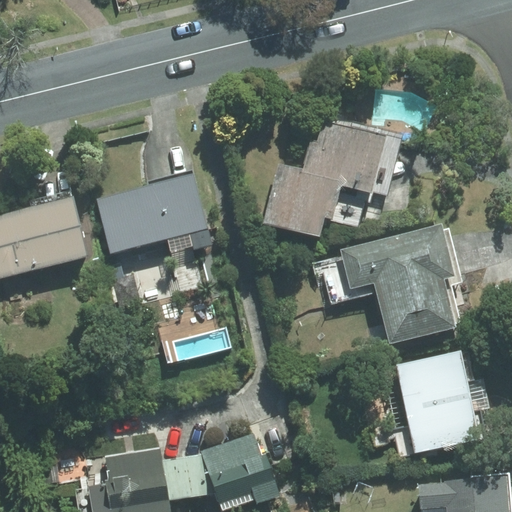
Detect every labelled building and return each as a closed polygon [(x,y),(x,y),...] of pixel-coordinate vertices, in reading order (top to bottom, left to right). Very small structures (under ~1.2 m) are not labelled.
[(272,169),(256,229),(310,243),(315,223),(323,225),(332,192),(362,200),(376,144),(309,126),(295,175),(272,169)] [(186,180),(91,204),(105,260),(182,240),(186,255),(204,251),(186,180)] [(65,202),(0,218),(0,280),(80,260),(65,202)] [(434,231),(335,254),(345,293),(366,288),(381,349),(447,333),(435,285),(446,283),(434,231)] [(454,357),(390,371),(408,457),(472,444),(454,357)] [(254,435),(197,454),(215,508),(244,498),(248,510),(276,501),(254,435)] [(76,464),(83,511),(161,511),(152,453),(76,464)] [(500,511),(498,483),(409,492),(411,511),(500,511)]
